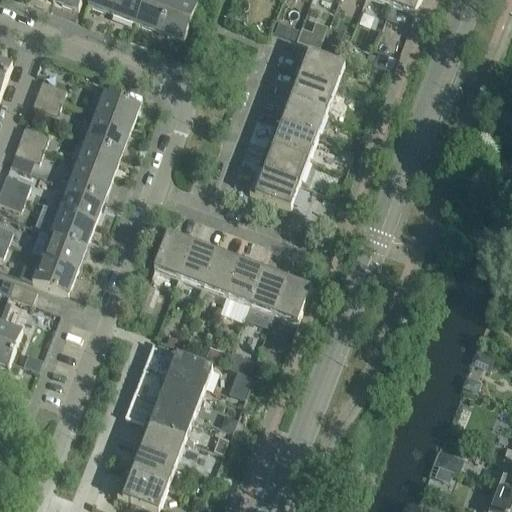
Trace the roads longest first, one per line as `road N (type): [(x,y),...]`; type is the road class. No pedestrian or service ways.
road 1 (tertiary): [(468,0),(273,511)]
road 2 (residential): [(157,195),(192,100),(39,41)]
road 3 (residential): [(81,511),(146,350),(106,332)]
road 4 (residential): [(43,506),(106,332)]
road 5 (residential): [(209,215),(272,53)]
road 6 (residential): [(106,332),(157,195)]
